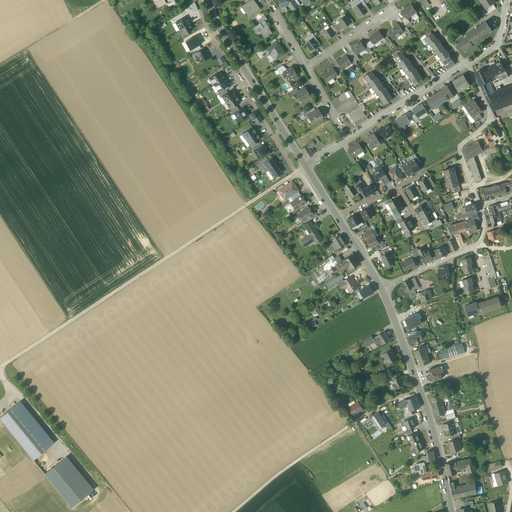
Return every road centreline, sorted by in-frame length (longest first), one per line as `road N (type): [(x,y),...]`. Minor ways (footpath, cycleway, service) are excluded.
road 1 (unclassified): [(0,367),(304,166)]
road 2 (tertiary): [(381,289),(430,420),(451,511)]
road 3 (track): [(233,511),(379,404),(418,387)]
road 4 (tertiary): [(205,0),(304,166)]
road 5 (residential): [(347,139),(466,64)]
road 6 (residential): [(472,187),(459,150),(488,111),(466,64)]
road 7 (track): [(0,64),(104,0)]
